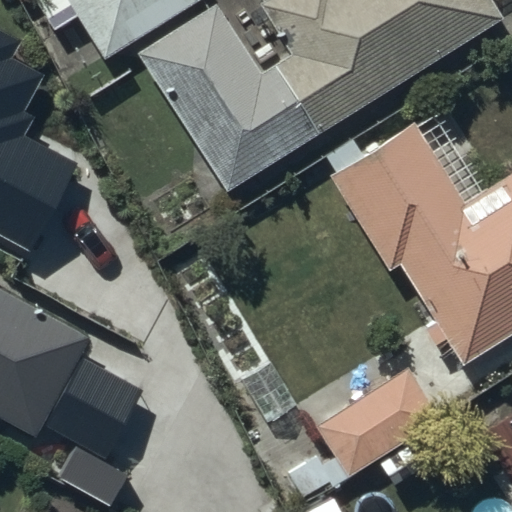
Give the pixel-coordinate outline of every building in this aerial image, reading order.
[(213,141),(307,84),(264,14),(249,24),(234,0),(143,0),(131,8),(213,141)] [(286,0),(264,14),(307,84),(440,0),(286,0)] [(401,79),(318,135),(377,222),(386,216),(419,266),(406,275),(445,333),(511,288),(511,123),(507,116),(451,153),(401,79)] [(0,378),(20,389),(74,294),(0,253),(0,378)] [(104,369),(163,399),(179,369),(111,332),(94,362),(105,368),(104,369)] [(402,341),(305,399),(317,418),(314,420),(346,468),(438,408),(432,399),(447,388),(427,358),(410,369),(407,366),(414,361),(402,341)] [(270,353),(239,371),(265,416),(296,399),(270,353)] [(163,399),(104,369),(65,440),(141,482),(180,410),(162,400),(163,399)]
